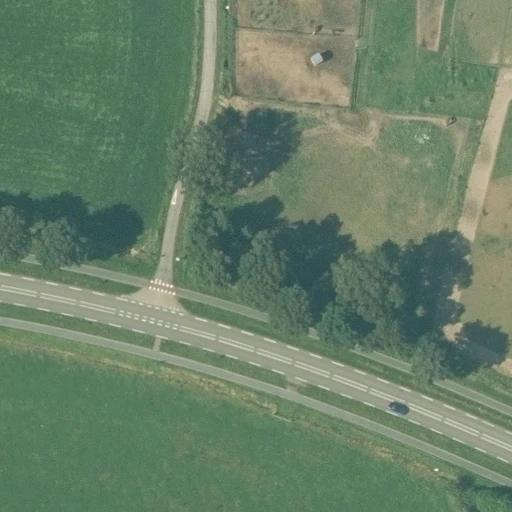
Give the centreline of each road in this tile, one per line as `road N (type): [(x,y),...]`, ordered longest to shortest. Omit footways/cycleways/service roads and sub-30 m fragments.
road 1 (primary): [(511,449),(344,380),(157,322)]
road 2 (unclassified): [(208,0),(204,97),(157,322)]
road 3 (primary): [(157,322),(0,289)]
